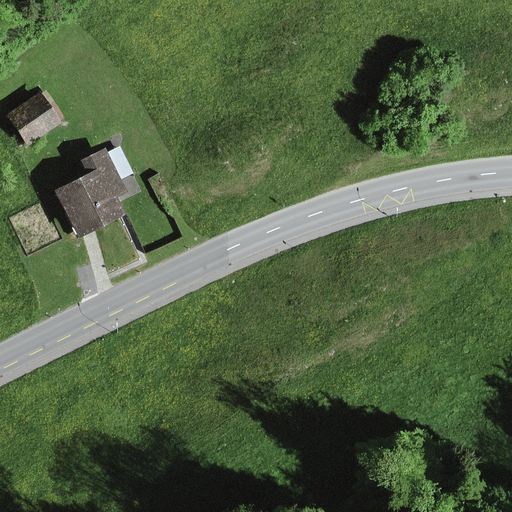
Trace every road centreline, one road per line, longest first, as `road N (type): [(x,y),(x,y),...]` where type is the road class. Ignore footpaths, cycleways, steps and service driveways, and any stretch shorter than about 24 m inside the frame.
road 1 (tertiary): [(511,173),(384,193),(188,267)]
road 2 (tertiary): [(0,363),(188,267)]
